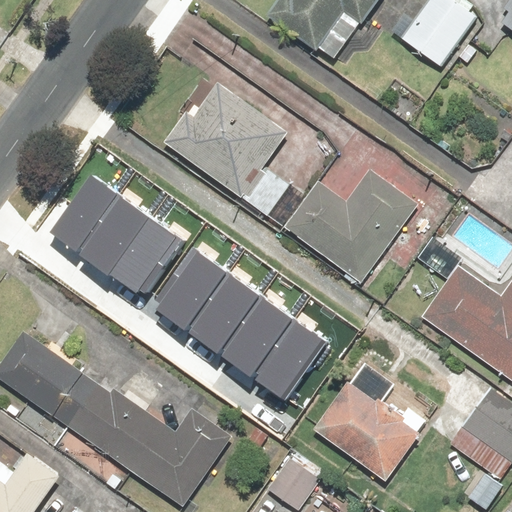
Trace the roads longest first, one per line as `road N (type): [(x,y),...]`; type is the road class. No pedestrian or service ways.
road 1 (unknown): [(170,0),(511,231)]
road 2 (residential): [(0,165),(117,0)]
